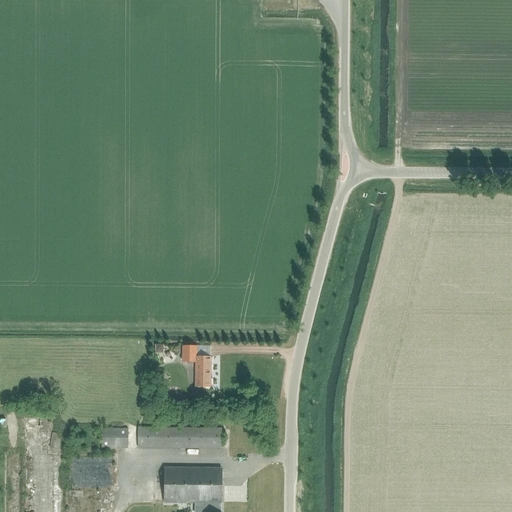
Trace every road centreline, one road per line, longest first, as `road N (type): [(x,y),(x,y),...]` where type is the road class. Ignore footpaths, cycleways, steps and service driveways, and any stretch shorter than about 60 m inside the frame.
road 1 (unclassified): [(289,511),(296,364),(339,197),(355,170)]
road 2 (unclassified): [(355,170),(343,128),(344,0)]
road 3 (unclassified): [(511,174),(355,170)]
